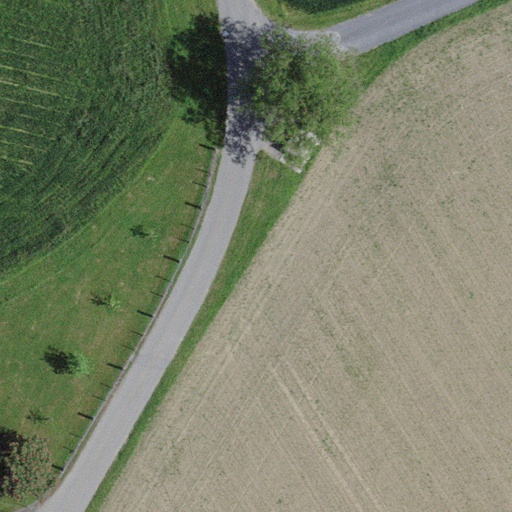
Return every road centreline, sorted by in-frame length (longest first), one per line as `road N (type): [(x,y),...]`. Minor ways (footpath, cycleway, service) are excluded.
road 1 (track): [(64,511),(157,351),(220,218),(247,105),(227,0)]
road 2 (track): [(471,0),(247,105)]
